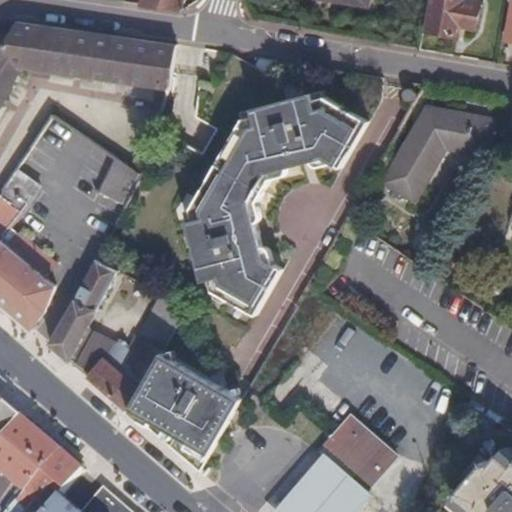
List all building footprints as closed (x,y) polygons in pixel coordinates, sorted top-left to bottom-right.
[(185,0),(142,0),(141,4),(181,10),(185,0)] [(476,30),(482,5),(460,0),(434,0),(428,30),(460,37),(462,27),(476,30)] [(168,91),(175,46),(18,26),(13,37),(3,55),(0,62),(0,114),(21,72),(168,91)] [(0,55),(3,55),(13,37),(0,36),(0,55)] [(414,97),(414,94),(413,92),(411,91),(409,90),(406,90),(404,91),(403,93),(402,95),(401,97),(402,99),(404,101),(406,102),(408,103),(410,102),(412,101),(413,99),(414,97)] [(325,99),(324,92),(312,95),(314,102),(325,99)] [(257,206),(272,181),(270,174),(288,170),(315,162),(332,157),(333,164),(343,170),(369,123),(351,113),(348,119),(340,115),(343,109),(325,99),(314,102),(312,95),(257,110),(259,116),(246,120),(234,140),(239,143),(234,153),(228,150),(210,182),(216,185),(211,194),(205,191),(193,212),(196,223),(190,225),(206,285),(212,283),(216,296),(219,297),(228,303),(233,305),(236,298),(245,303),(241,310),(258,320),(284,273),(275,268),(268,270),(264,254),(256,226),(251,207),(257,206)] [(348,119),(351,113),(343,109),(340,115),(348,119)] [(246,120),(259,116),(257,110),(244,113),(246,120)] [(488,157),(494,122),(428,111),(385,185),(416,203),(447,150),(488,157)] [(234,153),(239,143),(234,140),(228,150),(234,153)] [(124,214),(152,159),(144,153),(134,172),(122,165),(103,197),(116,207),(124,214)] [(333,164),(332,157),(315,162),(317,169),(333,164)] [(287,175),(288,173),(288,170),(270,174),(272,181),(285,177),(287,175)] [(211,194),(216,185),(210,182),(205,191),(211,194)] [(47,283),(59,269),(24,239),(17,239),(8,250),(2,244),(24,218),(20,213),(27,204),(9,187),(1,198),(0,197),(0,302),(34,332),(47,318),(58,292),(47,283)] [(364,226),(373,209),(361,201),(352,218),(364,226)] [(261,222),(257,206),(251,207),(256,226),(260,224),(261,222)] [(196,223),(193,212),(187,214),(190,225),(196,223)] [(275,268),(271,252),(264,254),(268,270),(275,268)] [(97,319),(118,277),(98,266),(91,279),(75,311),(53,348),(74,366),(97,319)] [(228,303),(219,297),(216,302),(225,307),(228,303)] [(241,310),(245,303),(236,298),(233,305),(241,310)] [(165,358),(191,313),(163,299),(135,344),(123,336),(107,360),(90,380),(132,416),(165,358)] [(107,360),(123,336),(97,319),(74,366),(90,380),(107,360)] [(203,478),(247,403),(219,388),(210,404),(202,400),(211,383),(165,358),(132,416),(173,451),(180,439),(188,443),(180,458),(203,478)] [(210,404),(219,388),(211,383),(202,400),(210,404)] [(0,442),(22,417),(0,397),(0,442)] [(0,511),(8,511),(61,450),(22,417),(0,442),(0,511)] [(399,459),(354,420),(324,455),(336,466),(345,456),(370,478),(362,488),(369,494),(399,459)] [(180,458),(188,443),(180,439),(173,451),(180,458)] [(44,511),(59,495),(82,468),(61,450),(8,511),(44,511)] [(511,511),(511,461),(504,455),(494,467),(487,462),(460,494),(478,510),(475,511),(511,511)] [(370,478),(345,456),(336,466),(362,488),(370,478)] [(359,511),(371,499),(325,459),(278,511),(359,511)] [(89,511),(102,497),(114,496),(101,485),(78,511),(89,511)] [(475,511),(478,510),(460,494),(453,501),(465,511),(475,511)] [(132,511),(114,496),(102,497),(89,511),(78,511),(59,495),(44,511),(132,511)]
